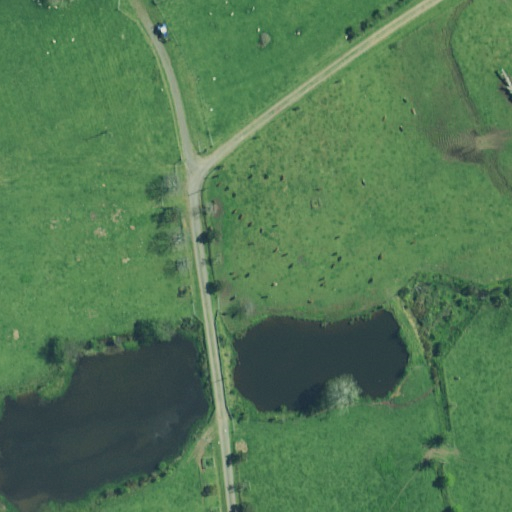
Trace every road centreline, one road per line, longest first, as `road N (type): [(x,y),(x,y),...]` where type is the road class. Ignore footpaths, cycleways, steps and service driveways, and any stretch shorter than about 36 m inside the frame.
road 1 (unclassified): [(228,511),(195,183)]
road 2 (unclassified): [(195,183),(431,0)]
road 3 (unclassified): [(195,183),(118,0)]
